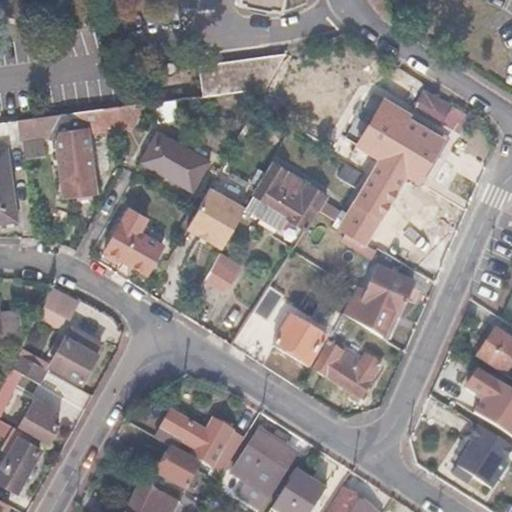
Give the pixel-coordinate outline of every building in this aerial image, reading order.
[(280,0),(234,0),(234,3),(279,12),(280,0)] [(285,55),(198,68),(201,97),(266,87),(285,55)] [(422,88),(412,109),(443,124),(453,103),(422,88)] [(440,138),(381,101),(357,140),(381,155),(380,157),(403,171),(415,178),(440,138)] [(113,107),(60,113),(48,137),(53,136),(86,132),(116,129),(136,127),(148,103),(113,107)] [(48,137),(60,113),(17,119),(20,141),(48,137)] [(86,132),(53,136),(62,200),(94,196),(86,132)] [(157,134),(141,162),(191,192),(208,163),(157,134)] [(4,147),(0,148),(0,222),(14,221),(4,147)] [(403,171),(380,157),(368,176),(390,191),(403,171)] [(273,165),(264,179),(316,212),(324,198),(273,165)] [(390,191),(368,176),(337,225),(339,226),(348,231),(360,239),(390,191)] [(264,179),(253,197),(245,211),(257,218),(280,233),(289,219),(304,230),(316,212),(264,179)] [(221,245),(244,207),(208,188),(186,227),(221,245)] [(146,221),(127,210),(104,252),(143,274),(160,245),(139,234),(146,221)] [(322,215),(320,218),(337,228),(339,226),(337,225),(333,222),(322,215)] [(337,228),(320,218),(313,229),(330,240),(337,228)] [(348,231),(346,234),(374,251),(375,248),(360,239),(348,231)] [(342,241),(359,252),(352,265),(364,271),(374,251),(346,234),(342,241)] [(238,267),(216,254),(201,280),(222,292),(238,267)] [(360,301),(351,297),(341,315),(386,343),(412,287),(375,269),(360,301)] [(71,309),(47,295),(38,313),(58,324),(61,326),(71,309)] [(0,334),(0,335),(1,339),(18,336),(15,311),(0,312),(0,334)] [(38,313),(32,323),(53,334),(58,324),(38,313)] [(323,340),(291,318),(273,346),(306,367),(323,340)] [(48,352),(53,355),(47,365),(79,383),(96,354),(93,352),(99,342),(76,328),(71,338),(64,335),(60,342),(55,339),(48,352)] [(511,341),(495,331),(476,359),(511,381),(511,341)] [(327,343),(310,370),(348,395),(351,390),(359,395),(380,364),(364,354),(358,362),(327,343)] [(44,369),(16,354),(0,385),(0,411),(20,375),(36,384),(44,369)] [(511,388),(478,368),(464,389),(481,398),(473,413),(511,437),(511,388)] [(351,390),(348,395),(344,401),(352,406),(359,395),(351,390)] [(50,411),(32,401),(18,425),(46,441),(56,424),(46,418),(50,411)] [(169,414),(155,439),(208,468),(229,428),(209,417),(202,432),(169,414)] [(0,433),(13,442),(0,465),(0,481),(14,489),(41,443),(0,419),(0,433)] [(458,452),(462,454),(451,474),(485,494),(511,449),(476,427),(467,440),(466,439),(464,440),(457,449),(458,452)] [(257,430),(234,468),(247,477),(238,492),(261,506),(294,454),(257,430)] [(196,465),(171,450),(158,474),(183,488),(196,465)] [(219,474),(213,470),(202,488),(208,491),(219,474)] [(310,511),(325,490),(295,471),(271,508),(276,511),(310,511)] [(171,511),(177,502),(139,483),(123,511),(171,511)] [(355,498),(343,490),(329,511),(377,511),(372,509),(369,511),(365,511),(352,503),(355,498)] [(0,511),(7,511),(11,504),(0,498),(0,511)] [(355,498),(352,503),(365,511),(369,511),(372,509),(355,498)]
